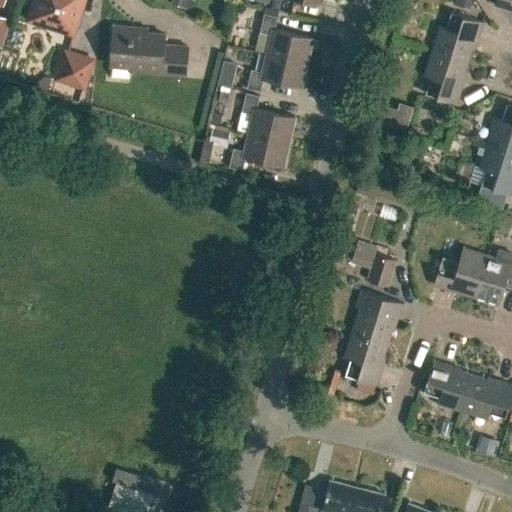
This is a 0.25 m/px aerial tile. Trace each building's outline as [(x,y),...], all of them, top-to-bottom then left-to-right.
[(36,0),(31,18),(71,31),(80,0),(36,0)] [(452,0),(451,4),(467,8),(469,0),(452,0)] [(511,0),(494,0),(493,5),(511,11),(511,0)] [(430,50),(466,61),(470,49),(472,50),(482,21),(451,11),(446,27),(438,25),(430,50)] [(0,44),(1,45),(10,16),(0,12),(0,44)] [(266,52),(307,62),(312,37),(274,28),(277,16),(263,13),(259,31),(270,34),(266,52)] [(146,32),(145,33),(133,32),(133,27),(113,26),(110,64),(130,66),(130,70),(185,74),(188,46),(163,44),(164,34),(146,32)] [(425,93),(455,103),(464,75),(462,74),(466,61),(430,50),(422,75),(430,77),(425,93)] [(65,51),(56,78),(83,86),(92,59),(65,51)] [(246,88),(260,91),(263,79),(301,87),(307,62),(266,52),(261,71),(251,69),(246,88)] [(217,101),(228,103),(230,91),(219,89),(217,101)] [(247,132),(289,141),(294,116),(256,107),(259,95),(245,92),(241,111),(251,113),(247,132)] [(397,110),(393,123),(405,127),(412,107),(400,103),(397,110)] [(486,142),(511,149),(511,104),(506,103),(501,119),(494,117),(486,142)] [(405,131),(418,135),(421,126),(408,121),(405,131)] [(225,131),(211,127),(208,143),(222,146),(225,131)] [(228,167),(242,170),(245,158),(283,166),(289,141),(247,132),(243,150),(233,148),(228,167)] [(481,185),(511,194),(511,192),(511,149),(486,142),(478,167),(486,169),(481,185)] [(359,181),(357,189),(372,194),(374,186),(359,181)] [(472,297),(473,295),(486,254),(462,246),(457,261),(441,256),(432,284),(472,297)] [(396,259),(375,253),(367,279),(387,286),(396,259)] [(473,295),(498,303),(503,288),(511,290),(511,259),(510,259),(510,261),(486,254),(473,295)] [(350,332),(386,343),(391,330),(392,330),(401,302),(361,289),(356,305),(354,305),(354,306),(358,307),(350,332)] [(345,375),(376,384),(385,356),(382,356),(386,343),(350,332),(343,356),(350,358),(345,375)] [(436,403),(461,410),(473,374),(460,370),(460,368),(432,359),(423,390),(439,395),(436,403)] [(461,410),(486,418),(489,410),(505,415),(511,391),(511,383),(486,376),(486,378),(473,374),(461,410)] [(476,432),(471,448),(492,455),(498,439),(476,432)] [(349,511),(356,487),(328,480),(321,509),(322,509),(321,511),(349,511)] [(154,495),(116,482),(108,504),(116,507),(115,507),(129,511),(148,511),(150,506),(154,495)] [(379,511),(384,494),(356,487),(349,511),(379,511)] [(315,511),(317,507),(301,503),(299,503),(297,511),(315,511)] [(430,511),(407,503),(403,511),(430,511)]
